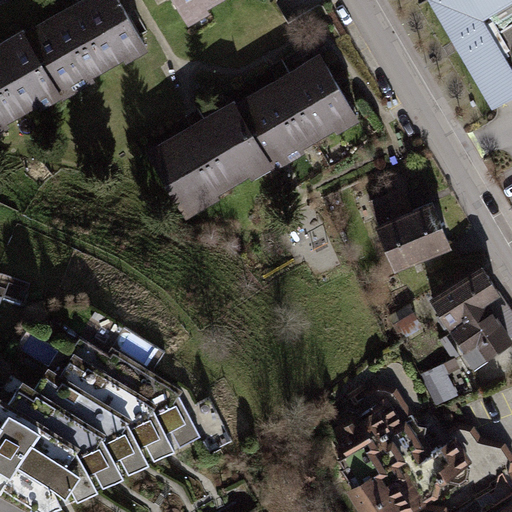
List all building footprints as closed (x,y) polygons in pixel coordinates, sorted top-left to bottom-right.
[(118,0),(88,0),(25,34),(59,96),(145,49),(118,0)] [(174,0),(187,24),(231,0),(174,0)] [(511,0),(428,0),(497,115),(511,106),(511,65),(495,37),(511,27),(511,0)] [(25,34),(0,47),(0,127),(59,96),(25,34)] [(326,57),(240,103),(274,165),(360,119),(326,57)] [(240,103),(154,150),(187,211),(274,165),(240,103)] [(456,258),(432,202),(402,214),(393,191),(371,201),(380,223),(378,224),(395,264),(423,253),(430,269),(456,258)] [(460,314),(497,290),(483,268),(433,300),(450,325),(455,321),(459,327),(465,322),(460,314)] [(465,322),(459,327),(455,330),(466,346),(463,349),(472,362),(511,335),(511,311),(497,290),(460,314),(465,322)] [(399,321),(404,329),(417,321),(408,304),(391,315),(394,323),(399,321)] [(452,358),(458,354),(446,335),(440,339),(452,358)] [(0,474),(60,509),(67,506),(91,494),(115,483),(146,468),(170,456),(204,440),(181,392),(114,354),(110,361),(81,344),(61,378),(47,370),(36,389),(21,381),(8,404),(0,398),(0,474)] [(449,365),(425,374),(436,402),(460,393),(449,365)] [(433,449),(404,403),(396,408),(389,397),(334,432),(348,454),(339,459),(344,467),(341,469),(360,498),(359,505),(363,511),(407,511),(439,492),(434,484),(468,462),(453,439),(438,449),(436,447),(433,449)]
